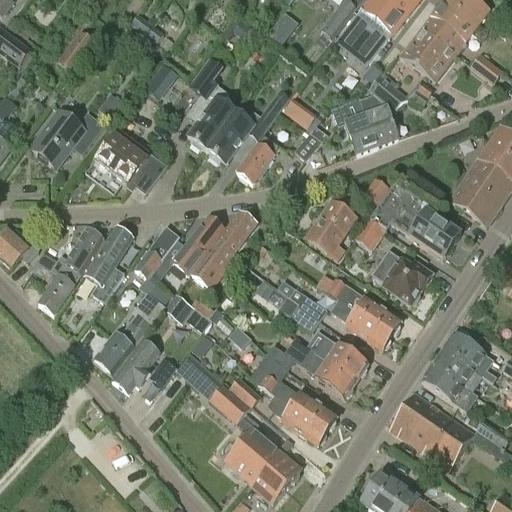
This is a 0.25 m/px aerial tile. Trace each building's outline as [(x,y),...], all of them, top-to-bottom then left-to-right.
[(0,0),(0,20),(2,22),(13,6),(4,0),(0,0)] [(369,67),(421,0),(370,0),(334,47),(340,52),(344,47),(369,67)] [(455,59),(489,15),(467,0),(445,0),(419,33),(455,59)] [(330,45),(354,13),(345,4),(319,37),(330,45)] [(143,39),(150,30),(137,20),(130,29),(143,39)] [(256,39),(236,23),(229,32),(249,48),(256,39)] [(156,48),(163,39),(150,30),(143,39),(156,48)] [(0,57),(18,72),(30,56),(0,32),(0,57)] [(280,51),(286,43),(272,33),(266,41),(280,51)] [(434,86),(455,59),(419,33),(399,60),(434,86)] [(57,67),(67,74),(52,94),(59,99),(72,80),(96,49),(80,37),(57,67)] [(136,57),(148,66),(157,54),(145,45),(136,57)] [(493,90),(502,78),(479,61),(470,72),(493,90)] [(206,156),(234,117),(222,109),(229,100),(212,87),(221,75),(209,66),(193,88),(204,96),(191,114),(195,117),(190,124),(194,128),(185,141),(192,146),(191,148),(200,155),(201,152),(206,156)] [(394,115),(405,105),(379,81),(369,93),(394,115)] [(417,96),(427,103),(432,96),(422,89),(417,96)] [(266,135),(289,104),(278,96),(259,122),(253,117),(246,127),(234,117),(206,156),(211,159),(209,161),(218,168),(220,166),(225,170),(246,141),(255,148),(265,135),(266,135)] [(419,114),(427,103),(417,96),(409,107),(419,114)] [(98,115),(114,127),(126,111),(110,99),(98,115)] [(374,100),(359,106),(376,151),(397,143),(387,115),(390,114),(374,100)] [(358,105),(331,115),(338,133),(344,130),(355,159),(376,151),(359,106),(358,105)] [(77,131),(60,117),(31,154),(39,160),(38,162),(46,168),(48,167),(56,173),(71,153),(82,161),(104,132),(87,119),(77,131)] [(20,138),(3,124),(2,125),(0,123),(0,165),(9,154),(8,153),(20,138)] [(316,145),(320,138),(315,132),(309,139),(316,145)] [(485,231),(511,191),(511,141),(498,132),(456,194),(448,206),(459,214),(485,231)] [(251,189),(279,151),(263,139),(266,135),(265,135),(255,148),(256,149),(235,177),(251,189)] [(320,148),(316,145),(309,139),(294,157),(306,166),(320,148)] [(113,141),(93,168),(125,192),(150,158),(132,144),(127,151),(113,141)] [(375,213),(388,192),(374,183),(360,203),(375,213)] [(459,239),(439,226),(442,222),(392,189),(368,225),(384,236),(388,229),(442,265),(459,239)] [(336,265),(343,255),(336,250),(354,223),(330,206),(305,244),(336,265)] [(224,269),(255,228),(239,216),(190,280),(202,290),(220,266),(224,269)] [(186,279),(202,260),(223,233),(207,221),(171,268),(186,279)] [(370,256),(384,236),(368,225),(354,245),(370,256)] [(103,309),(123,280),(112,272),(131,243),(114,232),(83,281),(97,290),(90,300),(103,309)] [(73,291),(76,286),(101,243),(86,233),(63,269),(66,271),(59,282),(73,291)] [(145,284),(146,282),(178,243),(166,233),(134,275),(145,284)] [(10,240),(5,236),(0,240),(0,264),(11,274),(20,263),(26,269),(38,256),(14,235),(10,240)] [(260,263),(266,255),(260,251),(254,259),(260,263)] [(381,291),(410,311),(413,307),(415,307),(420,301),(419,298),(431,280),(413,268),(410,273),(387,257),(371,281),(382,289),(381,291)] [(38,282),(44,273),(38,269),(32,278),(38,282)] [(257,296),(265,286),(248,273),(241,283),(257,296)] [(73,291),(59,282),(56,280),(37,310),(53,320),(73,291)] [(118,342),(113,338),(92,366),(110,380),(150,330),(148,329),(170,301),(157,291),(155,289),(146,282),(145,284),(138,293),(146,300),(132,318),(136,321),(118,342)] [(337,306),(347,292),(334,283),(324,298),(337,306)] [(277,296),(278,297),(298,310),(297,312),(319,328),(326,316),(283,287),(277,296)] [(298,310),(278,297),(274,303),(282,308),(278,314),(312,337),(319,328),(297,312),(298,310)] [(175,300),(163,315),(175,324),(187,309),(175,300)] [(352,300),(345,311),(344,312),(390,343),(393,339),(396,338),(400,333),(399,330),(400,329),(365,304),(362,307),(352,300)] [(200,305),(195,312),(208,322),(209,323),(216,313),(215,313),(211,309),(209,312),(200,305)] [(380,357),(390,343),(344,312),(345,311),(337,306),(330,318),(347,330),(345,332),(380,357)] [(216,328),(223,320),(216,313),(209,323),(216,328)] [(227,340),(234,333),(222,322),(216,329),(227,340)] [(488,387),(490,383),(484,379),(493,366),(453,340),(442,357),(482,383),(488,387)] [(366,371),(324,343),(314,358),(308,354),(307,356),(355,387),(366,371)] [(283,359),(262,344),(256,351),(265,359),(274,367),(277,371),(286,377),(305,352),(293,345),(283,359)] [(137,393),(149,377),(146,374),(158,359),(141,346),(110,386),(127,399),(134,390),(137,393)] [(344,404),(355,387),(307,356),(298,370),(314,381),(313,383),(344,404)] [(471,399),(482,383),(442,357),(432,372),(471,399)] [(274,367),(265,359),(249,382),(258,391),(271,397),(275,400),(274,401),(326,437),(328,434),(331,434),(335,428),(334,424),(335,423),(300,399),(298,402),(278,388),(286,377),(277,371),(274,367)] [(162,363),(148,381),(161,392),(176,373),(162,363)] [(511,367),(510,366),(503,376),(511,382),(511,367)] [(461,414),(471,399),(432,372),(421,388),(461,414)] [(246,412),(222,391),(224,390),(208,377),(187,403),(186,402),(168,424),(188,440),(206,455),(224,432),(206,418),(203,416),(210,407),(233,427),(246,412)] [(251,414),(260,402),(239,384),(229,395),(251,414)] [(474,440),(414,399),(388,435),(448,477),(470,445),(507,470),(511,465),(511,462),(511,460),(504,455),(476,437),(474,440)] [(326,437),(274,401),(267,412),(272,419),(279,422),(283,424),(281,427),(316,451),(318,448),(322,447),(326,442),(325,438),(326,437)] [(504,455),(510,446),(482,427),(476,437),(504,455)] [(294,488),(299,482),(298,479),(300,476),(252,434),(223,468),(272,510),(290,488),(294,488)] [(426,511),(380,480),(360,509),(363,511),(426,511)] [(511,511),(511,508),(502,501),(494,511),(511,511)]
